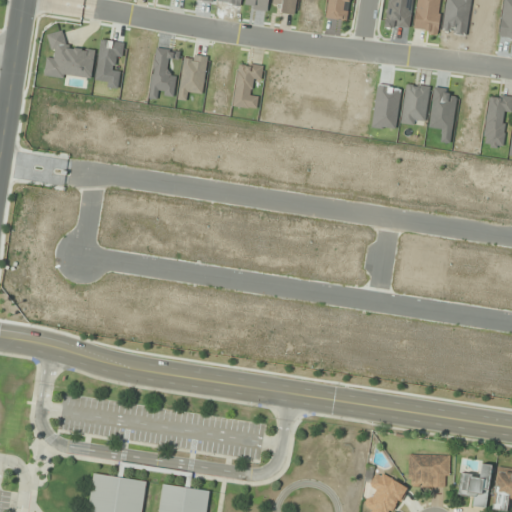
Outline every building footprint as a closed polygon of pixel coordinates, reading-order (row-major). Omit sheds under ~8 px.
[(449,455),(408,455),(408,487),(448,488),(449,455)] [(460,472),(457,495),(472,497),(471,507),(487,509),(492,466),(482,464),(481,475),(460,472)] [(508,511),(510,497),(511,497),(511,470),(498,469),(493,510),(508,511)] [(392,511),(407,489),(379,471),(368,486),(375,490),(363,508),(368,511),(392,511)] [(85,511),(92,473),(145,481),(140,511),(156,511),(161,483),(208,490),(204,511),(85,511)]
